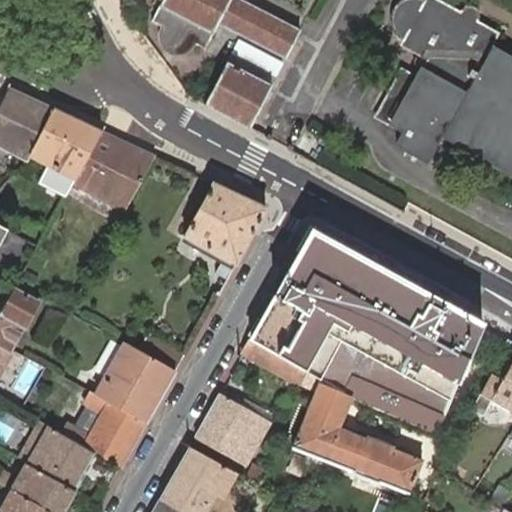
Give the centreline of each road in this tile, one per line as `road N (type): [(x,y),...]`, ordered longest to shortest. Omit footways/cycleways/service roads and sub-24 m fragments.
road 1 (residential): [(305,191),(124,511)]
road 2 (unknown): [(511,306),(440,436),(425,438),(355,411)]
road 3 (secondary): [(305,191),(511,306)]
road 4 (secondary): [(123,86),(305,191)]
road 5 (tertiary): [(0,59),(85,94),(123,86)]
